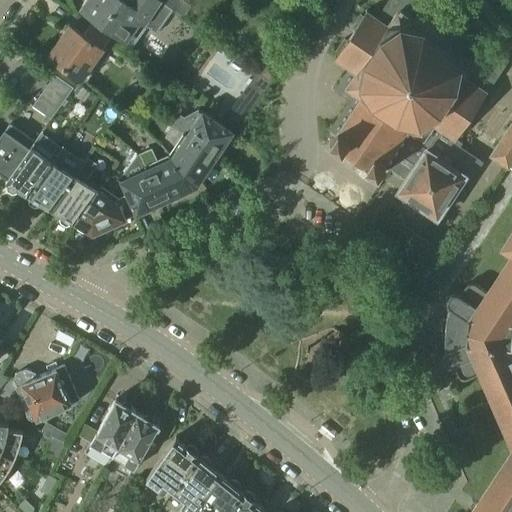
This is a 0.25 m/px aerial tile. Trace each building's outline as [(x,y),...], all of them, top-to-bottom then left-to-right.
[(173,9),(160,0),(86,0),(81,9),(133,46),(148,24),(157,31),(173,9)] [(184,16),(192,6),(183,0),(160,0),(173,9),(184,16)] [(406,177),(425,148),(438,127),(454,137),(457,131),(459,133),(467,121),(465,120),(473,107),(475,108),(483,97),(480,95),(507,55),(462,26),(461,24),(460,21),(458,19),(456,16),(454,14),(452,12),(450,11),(447,9),(444,8),(441,7),(439,6),(436,6),(433,6),(430,6),(420,0),(386,0),(375,17),(364,9),(360,15),(358,14),(350,25),(352,27),(344,39),(342,38),(335,49),(336,50),(332,56),(348,66),(333,88),(349,98),(329,128),(335,132),(329,142),(377,173),(383,164),(390,168),(391,167),(406,177)] [(70,24),(49,55),(82,78),(104,47),(111,37),(91,23),(84,33),(70,24)] [(250,111),(272,81),(258,71),(236,101),(250,111)] [(47,84),(65,96),(72,86),(55,73),(47,84)] [(58,106),(65,96),(47,84),(40,94),(58,106)] [(47,121),(58,106),(40,94),(33,104),(46,113),(42,118),(47,121)] [(181,113),(174,124),(219,154),(225,144),(229,143),(233,138),(231,134),(234,131),(203,111),(203,112),(198,108),(185,116),(181,113)] [(511,118),(489,155),(507,166),(511,158),(511,118)] [(0,136),(0,169),(8,176),(30,147),(32,144),(35,140),(10,123),(0,136)] [(211,165),(219,154),(174,124),(167,135),(181,145),(173,157),(198,185),(205,174),(209,174),(213,168),(211,165)] [(425,148),(406,177),(398,189),(405,194),(402,199),(404,204),(412,209),(418,209),(421,205),(436,215),(464,173),(472,179),(484,160),(452,139),(454,137),(438,127),(425,148)] [(30,147),(8,176),(6,179),(9,181),(7,184),(8,188),(13,191),(16,190),(18,186),(29,193),(52,161),(64,144),(53,135),(41,151),(32,144),(30,147)] [(139,152),(139,154),(163,201),(173,196),(178,198),(184,195),(186,191),(198,185),(173,157),(161,162),(153,146),(139,152)] [(151,206),(163,201),(139,154),(122,177),(129,192),(138,212),(139,211),(144,213),(150,211),(151,206)] [(104,166),(110,169),(116,160),(110,156),(104,166)] [(63,167),(52,161),(29,193),(31,194),(29,198),(30,202),(35,205),(38,204),(41,200),(52,207),(78,171),(85,162),(79,158),(68,161),(63,167)] [(69,223),(72,219),(75,221),(99,189),(86,181),(97,165),(87,159),(85,162),(78,171),(52,207),(62,213),(60,216),(61,221),(66,224),(69,223)] [(88,228),(93,232),(138,212),(129,192),(118,197),(117,194),(115,193),(113,197),(99,189),(75,221),(77,222),(78,226),(84,230),(88,228)] [(475,283),(473,282),(472,281),(470,281),(468,282),(467,282),(465,284),(459,293),(457,292),(455,292),(453,292),(452,293),(451,293),(450,294),(448,296),(448,298),(447,299),(447,301),(447,302),(448,304),(449,305),(450,306),(451,307),(448,314),(447,319),(446,325),(446,327),(445,331),(445,337),(446,344),(447,349),(445,350),(444,352),(444,353),(443,356),(443,358),(444,360),(445,362),(448,364),(450,364),(451,365),(453,365),(454,364),(459,374),(460,375),(461,376),(463,377),(465,377),(467,377),(482,371),(511,442),(511,451),(471,511),(511,511),(511,350),(510,346),(511,346),(511,337),(511,232),(498,254),(508,260),(487,291),(475,283)] [(29,414),(35,417),(79,398),(65,363),(35,376),(32,370),(26,368),(16,372),(14,378),(29,414)] [(84,420),(77,432),(92,440),(102,446),(113,453),(137,410),(117,397),(98,429),(84,420)] [(0,481),(3,478),(6,473),(9,468),(12,464),(15,459),(17,454),(19,449),(20,444),(22,439),(23,435),(24,430),(9,427),(10,421),(2,421),(3,408),(0,406),(0,481)] [(113,453),(107,464),(127,476),(133,465),(134,466),(159,423),(137,410),(113,453)] [(47,420),(43,428),(65,440),(69,433),(47,420)] [(176,436),(147,475),(159,484),(163,478),(175,488),(200,455),(197,452),(198,451),(196,444),(195,444),(188,443),(187,445),(184,442),(180,439),(176,436)] [(200,455),(175,488),(186,497),(182,502),(193,510),(221,472),(211,464),(212,463),(210,455),(209,455),(202,455),(201,456),(200,455)] [(221,472),(193,510),(195,511),(225,511),(243,490),(241,488),(241,487),(239,480),(239,479),(231,478),(230,479),(221,472)] [(225,511),(260,511),(262,510),(264,507),(254,499),(255,498),(253,491),(252,490),(245,490),(244,491),(243,490),(225,511)] [(26,498),(19,505),(26,511),(33,511),(35,507),(26,498)]
